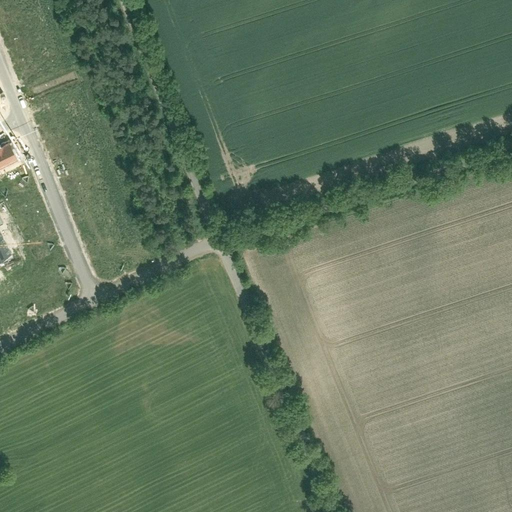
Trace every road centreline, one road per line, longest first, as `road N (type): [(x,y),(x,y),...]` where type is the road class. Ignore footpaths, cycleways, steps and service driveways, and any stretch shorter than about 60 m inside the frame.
road 1 (unclassified): [(222,243),(511,150)]
road 2 (unclassified): [(222,243),(331,511)]
road 3 (unclassified): [(124,0),(222,243)]
road 4 (unclassified): [(19,117),(99,303)]
road 5 (unclassified): [(99,303),(222,243)]
